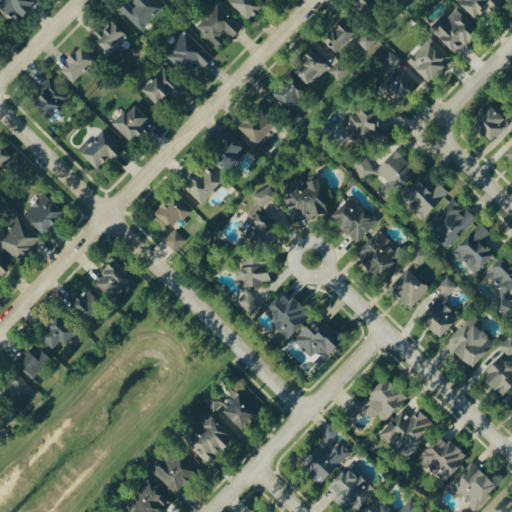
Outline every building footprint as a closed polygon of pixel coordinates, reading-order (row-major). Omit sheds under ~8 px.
[(20,22),(39,1),(37,0),(4,0),(1,4),(20,22)] [(120,9),(143,30),(163,8),(154,0),(135,0),(138,2),(134,7),(128,1),(120,9)] [(262,0),(235,0),(233,3),(252,20),(266,5),(262,1),(262,0)] [(391,0),(363,0),(360,6),(377,19),(391,0)] [(458,0),(478,19),(491,6),(499,13),(508,4),(503,0),(458,0)] [(228,33),(234,38),(243,28),(218,5),(198,27),(217,46),(228,33)] [(444,16),(432,29),(459,55),(482,31),(458,8),(448,19),(444,16)] [(130,38),(112,18),(94,36),(111,55),(130,38)] [(358,33),(346,21),(328,41),(340,53),(358,33)] [(379,41),(369,31),(359,42),(369,52),(379,41)] [(167,53),(191,76),(202,66),(205,68),(215,58),(187,32),(167,53)] [(431,82),(452,60),(441,49),(440,51),(434,45),(426,53),(421,48),(409,62),(431,82)] [(64,71),(77,85),(100,63),(84,46),(68,61),(71,64),(64,71)] [(309,84),(329,65),(315,50),(295,69),(309,84)] [(379,70),(390,76),(380,92),(404,107),(419,84),(396,69),(402,59),(390,52),(379,70)] [(341,80),(349,68),(338,61),(330,73),(341,80)] [(144,89),(160,106),(182,86),(166,68),(144,89)] [(302,117),(293,107),(310,91),(296,76),(275,96),(298,121),(302,117)] [(57,116),(69,92),(47,81),(35,105),(57,116)] [(147,130),(143,126),(150,118),(135,104),(116,125),(135,143),(147,130)] [(510,123),(493,105),(476,121),(493,139),(510,123)] [(342,137),(379,140),(382,112),(345,108),(342,137)] [(279,124),(265,111),(258,120),(252,114),(240,127),(260,145),(279,124)] [(99,170),(114,156),(118,160),(127,152),(107,130),(91,145),(88,142),(80,149),(99,170)] [(229,171),(249,149),(234,136),(214,158),(229,171)] [(0,170),(14,158),(0,142),(0,170)] [(389,181),(378,191),(388,202),(420,173),(398,150),(378,169),(389,181)] [(353,164),(362,180),(377,172),(368,156),(353,164)] [(206,179),(199,171),(185,185),(204,204),(225,182),(214,171),(206,179)] [(321,179),(306,183),(305,178),(284,184),(295,223),(330,213),(321,179)] [(425,221),(451,192),(440,182),(433,190),(421,179),(407,195),(416,203),(411,209),(425,221)] [(277,199),(271,186),(253,196),(260,208),(277,199)] [(66,214),(46,193),(24,213),(44,234),(66,214)] [(157,214),(173,230),(193,212),(177,195),(157,214)] [(333,218),(360,242),(378,221),(352,197),(333,218)] [(466,210),(455,199),(427,228),(449,248),(478,218),(468,208),(466,210)] [(42,237),(17,213),(0,230),(0,244),(18,262),(42,237)] [(245,236),(268,250),(281,227),(258,213),(245,236)] [(477,275),(499,253),(486,240),(493,233),(483,223),(454,251),(477,275)] [(165,241),(176,252),(187,241),(176,230),(165,241)] [(407,254),(400,248),(399,249),(379,230),(360,251),(368,259),(365,262),(383,279),(407,254)] [(419,268),(430,256),(419,247),(409,259),(419,268)] [(0,280),(14,267),(0,252),(0,280)] [(273,284),(271,257),(242,258),(243,285),(273,284)] [(97,285),(113,300),(134,278),(115,260),(102,274),(105,277),(97,285)] [(391,289),(411,309),(431,289),(411,269),(391,289)] [(441,338),(461,319),(445,301),(459,288),(448,277),(438,287),(446,295),(422,317),(441,338)] [(239,301),(251,316),(263,307),(244,283),(240,286),(246,295),(239,301)] [(104,303),(87,289),(70,309),(87,323),(104,303)] [(267,311),(276,321),(274,323),(289,340),(314,316),(296,298),(293,301),(285,293),(267,311)] [(79,332),(62,316),(42,338),(55,350),(62,342),(66,345),(79,332)] [(448,343),(475,368),(499,342),(472,317),(448,343)] [(334,357),(348,338),(329,324),(325,329),(312,320),(295,343),(312,356),(315,352),(322,357),(326,351),(334,357)] [(511,355),(511,337),(500,346),(508,358),(511,355)] [(32,351),(27,347),(16,361),(38,377),(53,357),(37,345),(32,351)] [(20,407),(35,388),(16,373),(1,392),(20,407)] [(358,416),(368,406),(385,423),(410,397),(388,376),(363,401),(358,396),(348,405),(358,416)] [(204,399),(215,411),(225,401),(214,389),(204,399)] [(226,409),(245,429),(266,409),(246,389),(226,409)] [(382,432),(407,457),(439,425),(421,408),(413,417),(405,409),(382,432)] [(234,434),(209,410),(197,422),(201,425),(187,440),(210,461),(234,434)] [(351,452),(340,442),(331,452),(326,447),(340,430),(330,421),(321,432),(327,437),(305,461),(316,471),(312,475),(323,484),(351,452)] [(470,456),(443,432),(419,459),(446,483),(470,456)] [(189,477),(198,469),(178,448),(166,459),(160,453),(149,464),(179,497),(194,483),(189,477)] [(475,511),(500,484),(474,460),(451,485),(470,503),(468,504),(475,511)] [(358,511),(379,488),(352,464),(331,486),(358,511)] [(166,498),(151,482),(128,504),(135,511),(164,511),(166,511),(160,504),(166,498)] [(419,511),(422,509),(412,499),(398,511),(397,511),(380,495),(363,511),(419,511)] [(494,511),(511,511),(511,497),(510,495),(494,511)]
